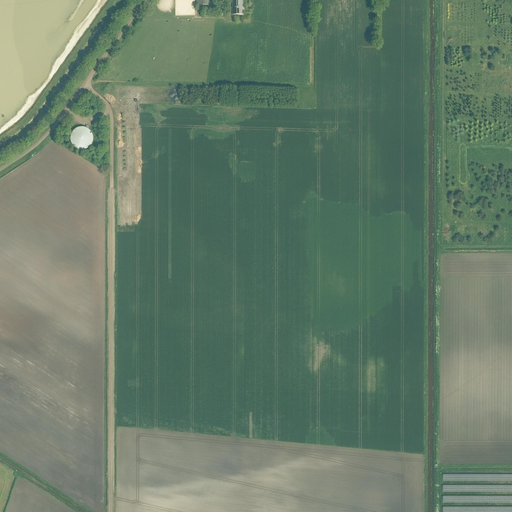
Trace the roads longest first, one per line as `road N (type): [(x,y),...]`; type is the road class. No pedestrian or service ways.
road 1 (track): [(110,511),(112,120),(84,82)]
road 2 (tertiary): [(0,168),(47,132),(145,0)]
